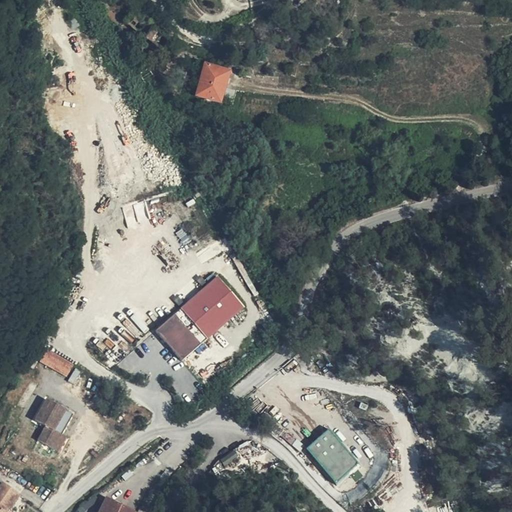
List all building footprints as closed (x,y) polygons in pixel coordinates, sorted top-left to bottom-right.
[(170,41),(167,39),(133,11),(124,21),(162,52),(169,43),(170,41)] [(174,36),(171,34),(170,36),(167,39),(170,41),(169,43),(172,45),(174,45),(176,41),(176,39),(174,36)] [(195,97),(219,103),(228,72),(204,64),(195,97)] [(154,330),(181,361),(245,305),(219,275),(154,330)] [(40,364),(68,375),(73,362),(46,350),(40,364)] [(63,434),(73,410),(43,398),(34,420),(44,424),(37,442),(60,451),(66,436),(63,434)] [(333,426),(314,447),(341,473),(358,455),(347,445),(350,441),(333,426)] [(244,453),(240,447),(227,457),(231,462),(244,453)] [(0,511),(12,511),(15,509),(22,498),(0,483),(0,511)] [(130,511),(107,500),(101,511),(130,511)]
